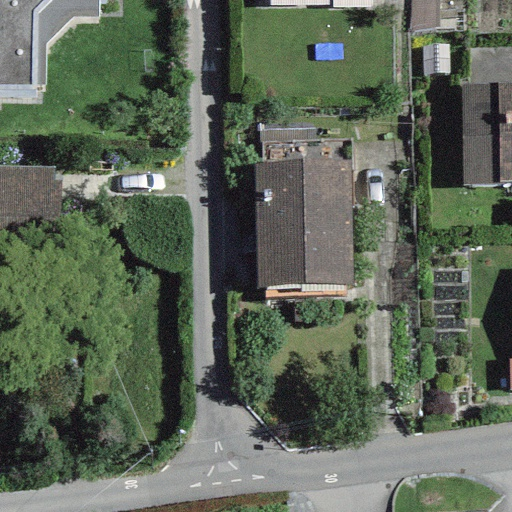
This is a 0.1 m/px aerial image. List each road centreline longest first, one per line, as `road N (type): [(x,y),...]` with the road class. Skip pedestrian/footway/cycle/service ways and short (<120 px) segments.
road 1 (residential): [(200,0),(210,390),(223,482)]
road 2 (residential): [(223,482),(511,446)]
road 3 (residential): [(23,511),(223,482)]
